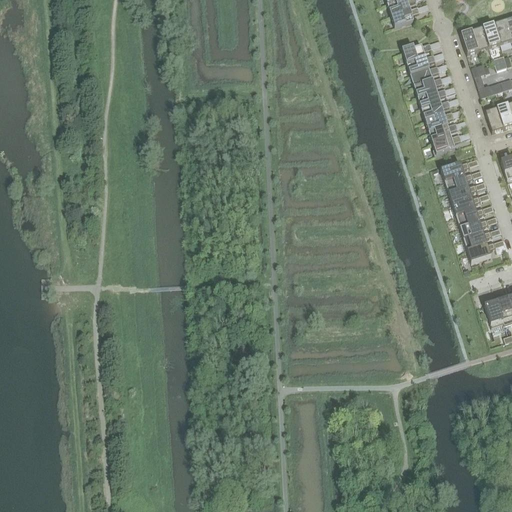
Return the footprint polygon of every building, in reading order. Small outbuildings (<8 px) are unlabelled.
[(386,8),(390,19),(409,13),(407,7),(415,5),(413,0),(410,0),(405,2),(386,8)] [(417,10),(409,13),(390,19),(394,31),(413,25),(411,19),(419,16),(417,10)] [(511,21),(503,24),(510,45),(511,44),(511,21)] [(499,48),(510,45),(503,24),(492,27),(499,48)] [(492,27),(481,31),(488,52),(499,48),(492,27)] [(477,55),(488,52),(481,31),(471,35),(477,55)] [(460,38),(466,59),(477,55),(471,35),(460,38)] [(401,54),(405,67),(424,61),(423,55),(431,53),(429,47),(413,52),(413,50),(401,54)] [(424,61),(405,67),(409,79),(428,72),(426,67),(434,64),(433,58),(424,61)] [(496,74),(506,70),(502,60),(492,63),(496,74)] [(436,70),(428,72),(409,79),(413,90),(432,84),(430,78),(438,76),(436,70)] [(481,70),(470,73),(473,82),(484,79),(481,70)] [(432,84),(413,90),(416,101),(436,95),(434,90),(442,87),(440,81),(432,84)] [(436,95),(416,101),(420,113),(439,107),(437,101),(446,98),(444,93),(436,95)] [(439,107),(420,113),(424,124),(443,118),(441,112),(449,110),(447,104),(439,107)] [(511,126),(506,108),(495,112),(502,133),(511,129),(511,126)] [(491,136),(502,133),(495,112),(484,115),(491,136)] [(443,118),(424,124),(428,136),(447,129),(445,124),(453,121),(451,115),(443,118)] [(455,127),(447,129),(428,136),(431,147),(450,141),(448,135),(457,133),(455,127)] [(434,160),(435,159),(454,153),(452,147),(460,144),(458,138),(450,141),(431,147),(434,154),(432,155),(434,160)] [(500,165),(507,187),(511,185),(511,163),(511,162),(500,165)] [(444,185),(463,179),(462,174),(469,171),(467,165),(440,174),(444,185)] [(444,185),(447,197),(467,190),(465,185),(472,183),(470,177),(463,179),(444,185)] [(447,197),(451,208),(471,202),(469,196),(476,194),(474,188),(467,190),(447,197)] [(451,208),(455,220),(475,214),(473,208),(480,205),(478,199),(471,202),(451,208)] [(459,232),(478,225),(477,220),(484,217),(482,211),(475,214),(455,220),(459,232)] [(478,225),(459,232),(462,243),(482,237),(480,231),(487,229),(485,223),(478,225)] [(466,254),(486,248),(484,243),(491,240),(489,234),(482,237),(462,243),(466,254)] [(493,246),(486,248),(466,254),(470,267),(490,261),(488,254),(495,252),(493,246)] [(503,330),(511,326),(511,317),(507,302),(495,305),(503,330)] [(503,330),(495,305),(483,309),(484,310),(491,331),(502,328),(503,330)]
